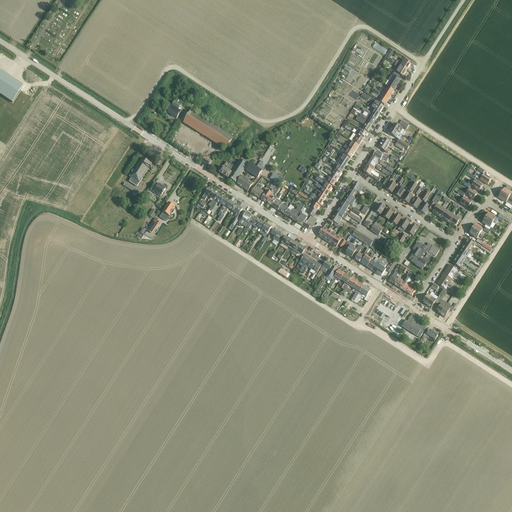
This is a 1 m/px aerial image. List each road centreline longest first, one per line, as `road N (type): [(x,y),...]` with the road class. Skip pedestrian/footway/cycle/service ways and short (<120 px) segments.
road 1 (unknown): [(129,124),(172,68),(265,125),(298,113),(359,28),(422,64)]
road 2 (tertiary): [(306,241),(0,41)]
road 3 (track): [(392,108),(511,184)]
road 4 (residential): [(350,174),(427,56)]
road 5 (tertiary): [(412,308),(306,241)]
road 6 (residential): [(454,243),(350,174)]
road 7 (track): [(511,228),(446,329)]
